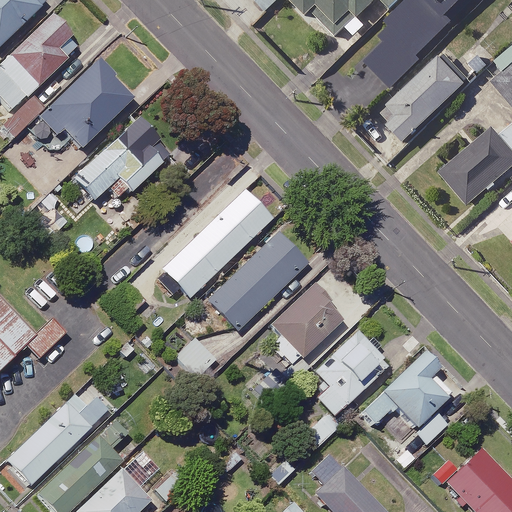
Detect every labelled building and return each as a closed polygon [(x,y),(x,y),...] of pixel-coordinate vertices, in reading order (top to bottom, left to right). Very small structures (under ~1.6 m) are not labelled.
[(0,0),(0,47),(44,6),(38,0),(0,0)] [(254,0),(268,13),(280,0),(254,0)] [(311,17),(336,43),(346,33),(355,41),(367,28),(359,20),(377,1),(375,0),(294,0),(290,5),(307,21),(311,17)] [(473,0),(411,0),(384,30),(392,37),(364,68),(389,92),(473,0)] [(47,23),(0,68),(0,78),(8,87),(0,94),(0,109),(8,117),(75,52),(47,23)] [(464,89),(437,61),(376,119),(403,147),(464,89)] [(511,62),(490,80),(511,107),(511,125),(497,138),(492,133),(437,177),(465,212),(511,173),(511,62)] [(129,104),(94,68),(39,122),(56,140),(60,136),(78,154),(129,104)] [(40,114),(29,102),(1,130),(12,141),(40,114)] [(161,170),(156,164),(164,157),(136,125),(70,185),(99,216),(122,195),(127,200),(161,170)] [(67,177),(57,167),(36,186),(46,197),(67,177)] [(268,224),(240,195),(176,257),(167,248),(149,265),(186,303),(268,224)] [(303,268),(276,239),(207,305),(235,334),(303,268)] [(143,302),(125,286),(109,304),(127,320),(143,302)] [(341,324),(310,292),(270,331),(300,363),(341,324)] [(384,371),(353,337),(311,377),(323,389),(313,398),(332,419),(384,371)] [(0,363),(12,352),(0,339),(0,363)] [(213,364),(189,341),(170,359),(194,383),(213,364)] [(435,372),(421,357),(359,416),(371,428),(378,421),(386,430),(397,419),(410,433),(449,397),(430,377),(435,372)] [(107,414),(84,389),(3,464),(26,489),(107,414)] [(336,431),(324,417),(301,438),(313,451),(336,431)] [(124,437),(112,425),(34,499),(46,511),(69,511),(117,466),(106,454),(124,437)] [(234,443),(214,461),(227,476),(247,457),(234,443)] [(511,511),(511,491),(477,455),(443,488),(466,511),(511,511)] [(376,511),(326,458),(308,474),(323,489),(313,498),(326,511),(376,511)] [(292,472),(281,462),(270,474),(281,484),(292,472)] [(147,493),(161,508),(193,480),(178,464),(147,493)] [(137,488),(122,471),(77,511),(140,511),(143,510),(129,496),(137,488)]
